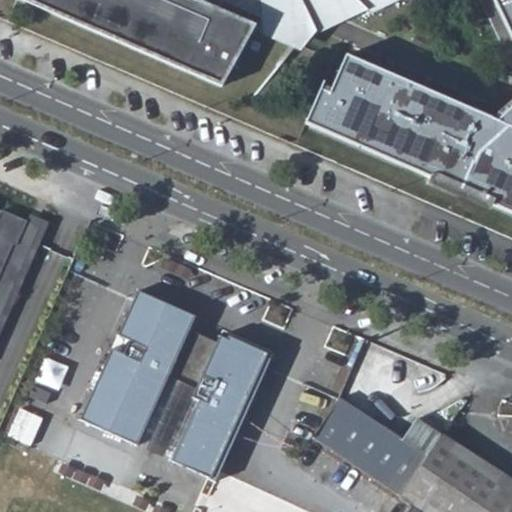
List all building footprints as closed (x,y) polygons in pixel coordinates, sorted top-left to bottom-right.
[(23,0),(222,86),(234,64),(240,67),(246,52),(278,68),(298,43),(297,42),(218,8),(199,0),(23,0)] [(221,0),(218,8),(297,42),(298,43),(312,26),(363,0),(221,0)] [(511,0),(492,0),(511,40),(511,106),(497,120),(345,54),(333,82),(332,86),(323,81),(305,123),(511,212),(511,0)] [(480,0),(511,67),(511,40),(492,0),(480,0)] [(0,308),(35,231),(25,226),(27,221),(2,210),(0,213),(0,308)] [(112,349),(79,419),(137,446),(169,376),(196,389),(192,398),(199,401),(171,461),(214,483),(271,360),(220,337),(214,351),(187,339),(196,317),(139,291),(118,335),(129,340),(122,354),(112,349)] [(336,326),(328,345),(343,351),(351,333),(336,326)] [(338,401),(312,439),(398,498),(426,458),(400,441),(338,401)] [(414,420),(400,441),(426,458),(440,437),(414,420)] [(410,507),(406,511),(511,511),(511,482),(440,437),(398,498),(410,507)] [(388,511),(406,511),(410,507),(398,498),(388,511)]
